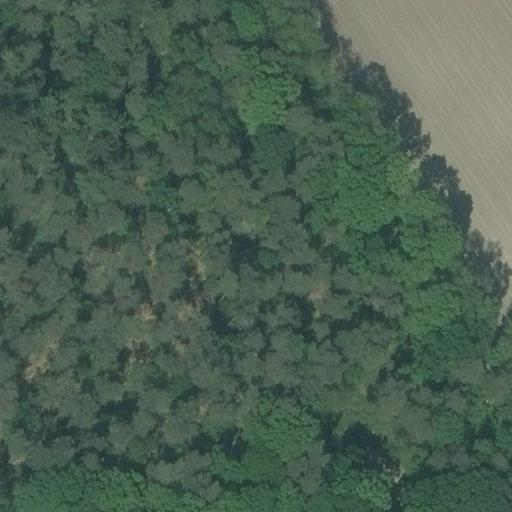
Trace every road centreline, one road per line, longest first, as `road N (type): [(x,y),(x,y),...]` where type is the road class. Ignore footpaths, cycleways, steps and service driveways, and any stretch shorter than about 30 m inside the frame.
road 1 (track): [(511,385),(246,0)]
road 2 (track): [(49,511),(98,505),(381,508)]
road 3 (unclassified): [(381,508),(511,510)]
